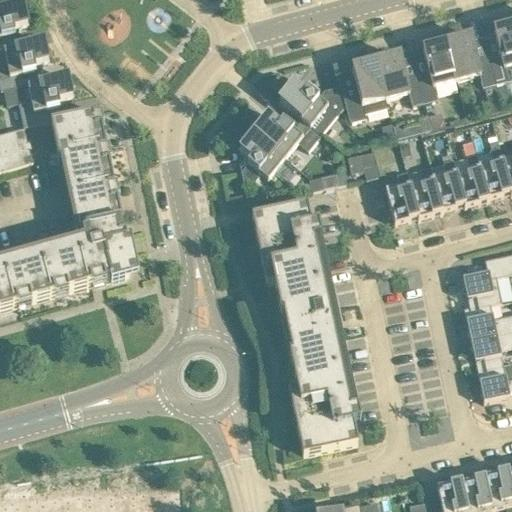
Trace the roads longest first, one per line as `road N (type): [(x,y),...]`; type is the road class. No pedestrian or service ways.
road 1 (residential): [(402,464),(362,272)]
road 2 (residential): [(471,446),(428,259)]
road 3 (residential): [(52,0),(83,63),(108,92),(167,134)]
road 4 (unclassified): [(235,44),(389,0)]
road 5 (residential): [(248,498),(402,464)]
road 6 (unclassified): [(170,365),(45,422)]
road 7 (unclassified): [(45,422),(179,405)]
road 8 (unclassified): [(216,348),(187,222)]
road 9 (unclassified): [(187,222),(191,347)]
